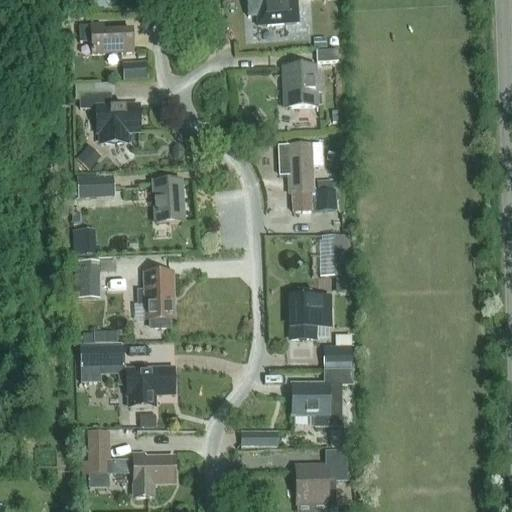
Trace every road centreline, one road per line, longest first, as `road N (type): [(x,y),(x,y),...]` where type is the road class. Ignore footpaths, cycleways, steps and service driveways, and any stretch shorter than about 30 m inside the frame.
road 1 (unclassified): [(208,511),(206,453),(247,376),(260,331),(250,207),(236,168),(170,97),(155,56),(154,0)]
road 2 (unclassified): [(511,268),(502,0)]
